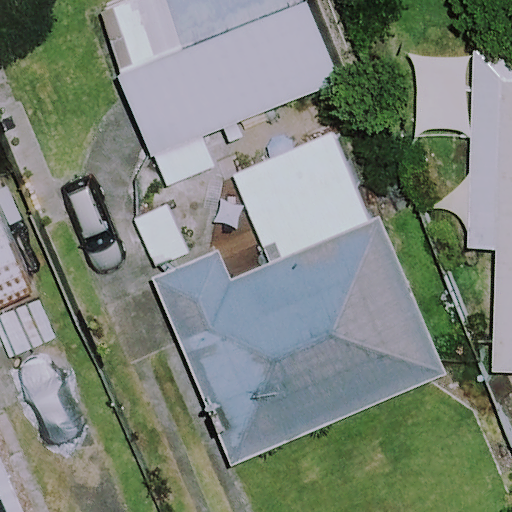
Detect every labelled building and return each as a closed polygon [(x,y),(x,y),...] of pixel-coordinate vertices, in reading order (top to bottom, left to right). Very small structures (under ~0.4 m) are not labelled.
[(350,73),(322,0),(132,0),(101,12),(152,147),(350,73)] [(0,22),(0,113),(24,113),(22,22),(0,22)] [(511,45),(475,46),(477,240),(501,240),(502,363),(511,363),(511,45)] [(243,450),(454,371),(393,209),(373,217),(340,130),(239,168),(274,261),(185,294),(243,450)] [(0,303),(31,290),(0,214),(0,303)] [(26,511),(0,450),(0,511),(26,511)]
